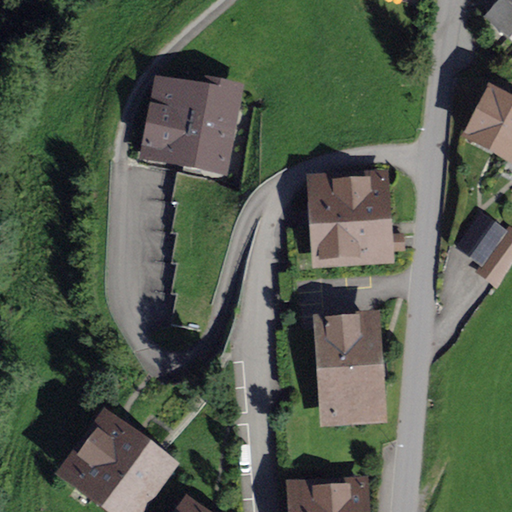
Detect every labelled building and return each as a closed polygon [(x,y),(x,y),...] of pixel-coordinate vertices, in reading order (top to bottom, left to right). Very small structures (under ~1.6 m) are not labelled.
[(511,48),(511,4),(491,31),(511,48)] [(215,163),(229,85),(200,79),(198,89),(157,82),(144,150),(215,163)] [(511,167),(511,101),(496,94),(470,147),(511,167)] [(396,238),(391,177),(312,183),(319,275),(398,269),(397,254),(396,238)] [(496,279),(511,254),(511,235),(481,216),(457,254),(496,279)] [(407,253),(405,237),(396,238),(397,254),(407,253)] [(394,433),(386,324),(320,328),(327,437),(394,433)] [(98,511),(153,511),(184,471),(110,418),(61,485),(98,511)] [(373,511),(371,484),(292,491),(293,511),(373,511)]
